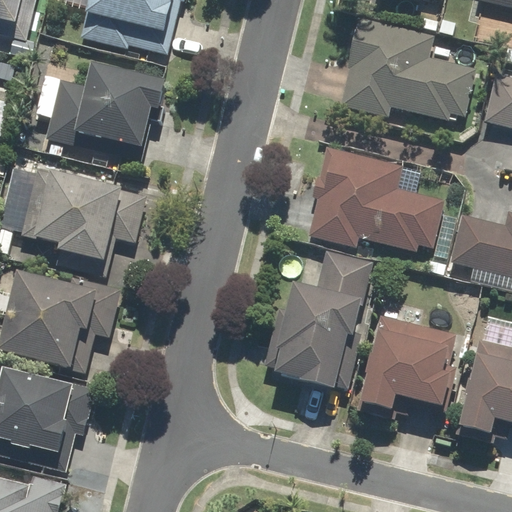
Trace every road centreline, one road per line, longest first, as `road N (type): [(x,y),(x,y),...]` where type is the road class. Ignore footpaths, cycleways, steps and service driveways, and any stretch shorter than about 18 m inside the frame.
road 1 (residential): [(275,0),(167,432)]
road 2 (residential): [(167,432),(506,511)]
